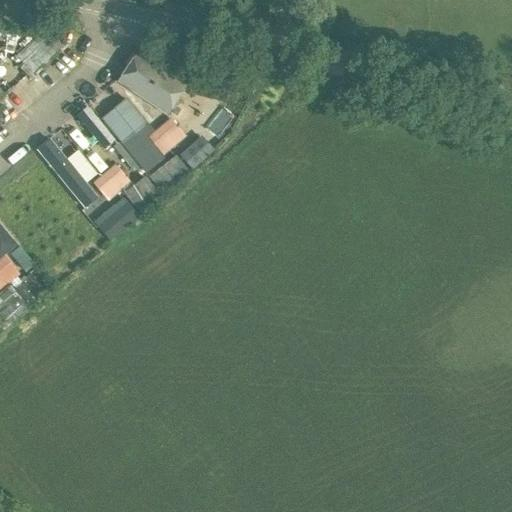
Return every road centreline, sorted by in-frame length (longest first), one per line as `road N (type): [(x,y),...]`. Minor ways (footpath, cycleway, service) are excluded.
road 1 (unclassified): [(116,9),(511,96)]
road 2 (residential): [(116,9),(94,72),(0,149)]
